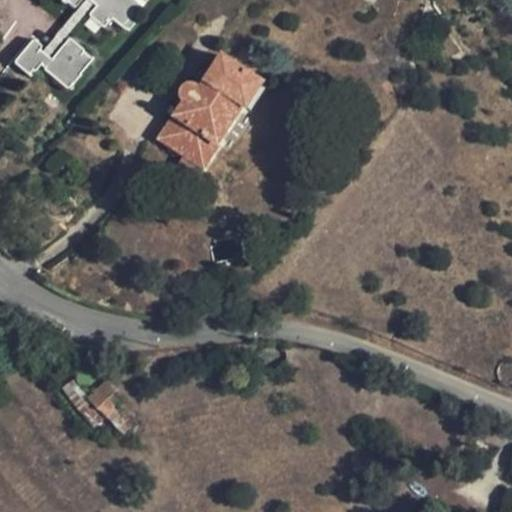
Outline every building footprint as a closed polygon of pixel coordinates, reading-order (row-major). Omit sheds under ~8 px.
[(93,4),(88,0),(86,0),(62,30),(43,54),(48,59),(93,4)] [(81,0),(88,0),(93,4),(97,7),(89,18),(103,30),(112,20),(124,31),(143,10),(134,2),(135,0),(64,0),(75,9),(81,0)] [(48,59),(43,54),(41,51),(42,48),(32,40),(13,62),(31,77),(41,68),(68,92),(94,60),(70,39),(51,62),(48,59)] [(185,103),(160,134),(179,149),(203,169),(240,124),(233,119),(265,79),(228,50),(198,86),(192,83),(186,84),(183,87),(179,95),(181,100),(185,103)] [(106,383),(102,385),(87,402),(104,421),(118,410),(108,399),(115,392),(106,383)]
